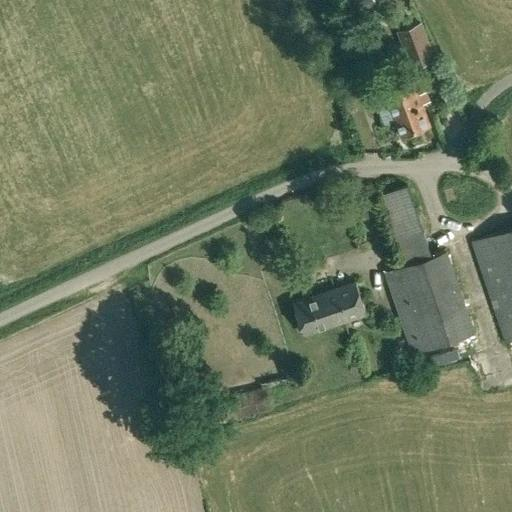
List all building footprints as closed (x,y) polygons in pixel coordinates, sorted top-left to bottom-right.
[(373,0),(349,0),(354,10),(374,0),(373,0)] [(435,57),(421,22),(396,32),(410,67),(435,57)] [(414,82),(385,93),(395,121),(401,137),(431,126),(422,104),(418,94),(414,82)] [(382,194),(405,263),(432,254),(409,185),(382,194)] [(511,226),(471,241),(505,343),(511,340),(511,226)] [(432,254),(405,263),(384,271),(411,353),(475,331),(448,249),(432,254)] [(304,335),(367,313),(356,280),(292,302),(304,335)] [(272,409),(267,386),(234,394),(239,417),(272,409)]
